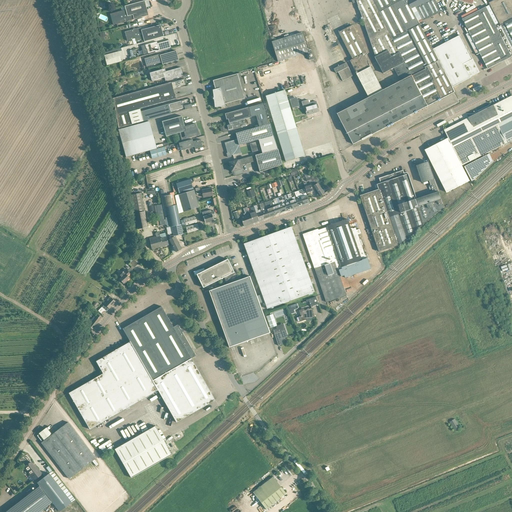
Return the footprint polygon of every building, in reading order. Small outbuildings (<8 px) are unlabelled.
[(431,0),(407,0),(413,10),(416,8),(425,3),(431,0)] [(432,17),(441,12),(434,0),(431,0),(425,3),(432,17)] [(511,0),(494,0),(489,3),(511,46),(511,0)] [(139,2),(125,6),(126,10),(110,14),(113,25),(134,19),(148,16),(147,9),(144,1),(139,2)] [(423,22),(432,17),(425,3),(416,8),(423,22)] [(511,47),(500,24),(490,5),(486,7),(479,11),(477,8),(461,16),(470,32),(466,34),(477,55),(480,53),(488,69),(511,56),(511,47)] [(336,46),(342,43),(333,23),(327,26),(336,46)] [(160,25),(156,26),(141,30),(141,28),(125,32),(127,41),(135,39),(136,41),(144,39),(144,42),(163,37),(160,25)] [(450,29),(445,33),(448,38),(453,34),(450,29)] [(302,33),(272,42),(272,43),(278,62),(307,53),(309,60),(313,59),(310,51),(308,52),(307,51),(302,33)] [(460,35),(433,49),(452,86),(456,84),(457,85),(471,78),(470,77),(463,63),(472,58),(460,35)] [(145,45),(141,46),(144,55),(148,53),(155,51),(155,52),(166,49),(171,48),(169,40),(164,42),(157,44),(157,42),(145,45)] [(382,52),(379,54),(387,72),(398,67),(402,75),(413,70),(404,50),(400,52),(395,41),(385,45),(378,49),(379,50),(381,49),(382,52)] [(176,51),(171,52),(160,55),(160,54),(144,59),(146,67),(162,63),(162,65),(174,62),(179,60),(176,51)] [(119,52),(104,55),(107,65),(121,61),(119,52)] [(463,63),(470,77),(479,72),(472,58),(463,63)] [(336,73),(338,72),(343,81),(353,76),(346,63),(334,69),(336,73)] [(376,65),(361,72),(372,95),(386,88),(376,65)] [(181,67),(176,69),(163,72),(162,69),(149,73),(152,81),(164,78),(165,81),(183,76),(181,67)] [(239,73),(218,79),(213,81),(215,89),(213,90),(213,97),(213,99),(214,100),(215,107),(225,106),(225,104),(244,98),(237,74),(239,74),(239,73)] [(386,91),(342,109),(356,142),(359,141),(359,138),(370,134),(367,126),(371,120),(371,118),(372,121),(384,116),(390,116),(389,114),(400,109),(401,111),(404,107),(407,110),(406,111),(408,115),(426,108),(422,105),(426,104),(413,104),(414,108),(410,109),(410,103),(415,101),(417,103),(422,97),(426,95),(418,74),(383,88),(386,91)] [(129,112),(140,109),(176,99),(173,90),(178,88),(178,87),(181,86),(186,85),(184,79),(113,99),(119,128),(132,125),(129,112)] [(297,97),(288,100),(287,98),(293,96),(303,94),(307,92),(305,83),(303,83),(303,85),(285,90),(265,96),(285,162),(304,156),(290,108),(299,106),(297,97)] [(448,138),(462,166),(511,141),(511,139),(511,138),(511,96),(494,105),(493,105),(468,118),(469,118),(444,130),(448,138)] [(308,100),(303,102),(302,102),(304,108),(305,108),(307,115),(319,112),(316,101),(309,103),(308,100)] [(169,104),(171,114),(180,111),(179,109),(183,108),(181,101),(169,104)] [(171,114),(169,104),(141,112),(140,109),(129,112),(132,125),(171,114)] [(262,104),(254,106),(256,113),(264,111),(262,104)] [(253,106),(225,114),(228,124),(227,125),(228,125),(222,127),(222,128),(221,128),(221,129),(221,132),(222,132),(223,132),(224,132),(224,133),(246,127),(244,121),(243,119),(248,118),(251,128),(259,126),(253,106)] [(187,138),(194,136),(199,135),(198,130),(197,131),(195,124),(184,126),(182,116),(177,117),(162,122),(166,136),(184,132),(186,139),(187,138)] [(121,139),(152,130),(149,121),(118,130),(121,139)] [(270,124),(245,130),(235,133),(237,139),(224,143),(226,148),(227,148),(227,150),(226,150),(227,153),(226,153),(227,158),(232,156),(231,155),(238,154),(237,149),(239,148),(238,146),(249,142),(273,136),(270,124)] [(123,148),(154,140),(152,130),(121,139),(123,148)] [(470,181),(462,166),(448,138),(425,150),(447,193),(470,181)] [(203,147),(202,144),(201,140),(193,142),(192,139),(179,143),(181,151),(194,147),(195,150),(203,147)] [(154,140),(123,148),(126,157),(157,149),(154,140)] [(257,142),(250,144),(252,152),(260,150),(257,142)] [(164,147),(157,149),(150,151),(152,159),(166,155),(164,147)] [(260,172),(282,164),(278,149),(229,162),(231,172),(233,171),(235,177),(244,174),(241,166),(257,161),(260,172)] [(465,167),(472,182),(493,162),(490,154),(465,167)] [(398,246),(413,233),(444,207),(429,162),(420,165),(419,163),(417,164),(417,166),(423,183),(429,181),(434,194),(433,194),(432,192),(429,193),(429,195),(417,199),(410,178),(408,172),(404,173),(403,170),(380,178),(381,183),(378,185),(379,189),(360,196),(379,252),(398,246)] [(311,179),(312,182),(314,187),(317,192),(320,196),(324,193),(322,189),(318,183),(322,181),(318,174),(315,175),(310,177),(311,179)] [(190,179),(186,181),(176,184),(179,193),(193,189),(190,179)] [(313,191),(311,187),(310,183),(307,184),(306,182),(303,183),(307,194),(313,191)] [(195,188),(196,193),(196,194),(202,193),(203,198),(213,196),(211,188),(200,190),(200,188),(195,188)] [(300,195),(304,205),(309,203),(304,189),(301,190),(303,195),(300,195)] [(199,207),(197,203),(194,190),(182,193),(178,195),(183,212),(199,207)] [(304,205),(300,195),(299,191),(294,192),(296,197),(297,197),(297,198),(295,199),(298,207),(304,205)] [(181,225),(180,225),(174,192),(170,193),(170,195),(164,196),(168,217),(165,218),(167,228),(166,228),(168,235),(173,234),(174,236),(183,234),(181,225)] [(141,193),(131,195),(134,213),(137,230),(148,228),(141,193)] [(298,207),(295,199),(294,197),(292,198),(291,193),(288,195),(293,209),(298,207)] [(287,211),(293,209),(288,195),(284,196),(285,200),(284,201),(287,211)] [(287,211),(284,201),(282,196),(278,198),(280,203),(278,204),(282,213),(287,211)] [(282,213),(278,204),(276,198),(273,199),(276,206),(273,207),(276,215),(282,213)] [(264,206),(266,205),(265,203),(263,203),(259,204),(261,209),(265,219),(270,217),(267,207),(265,208),(264,206)] [(164,219),(162,204),(154,206),(156,216),(158,216),(160,226),(166,225),(165,219),(164,219)] [(253,223),(250,214),(247,207),(244,209),(246,215),(245,216),(241,217),(244,226),(253,223)] [(259,221),(256,214),(254,207),(250,208),(252,213),(250,214),(253,223),(259,221)] [(276,215),(273,207),(270,209),(269,207),(267,207),(270,217),(276,215)] [(259,221),(265,219),(261,209),(260,210),(261,212),(256,214),(259,221)] [(211,210),(206,211),(202,212),(205,223),(214,220),(212,215),(215,215),(214,211),(211,211),(211,210)] [(197,222),(195,216),(183,220),(185,226),(197,222)] [(366,258),(358,235),(361,234),(359,229),(356,230),(355,228),(352,229),(352,228),(350,229),(347,219),(327,226),(327,227),(313,232),(313,231),(303,234),(326,302),(346,295),(340,277),(344,275),(345,278),(371,269),(367,258),(366,258)] [(199,230),(197,224),(186,227),(187,233),(199,230)] [(259,304),(261,303),(264,302),(267,309),(314,292),(291,227),(243,244),(262,294),(257,296),(250,276),(229,283),(227,279),(237,275),(236,271),(235,271),(236,271),(234,272),(228,259),(213,266),(214,267),(211,268),(211,267),(205,270),(204,268),(193,272),(195,276),(195,275),(197,275),(203,288),(224,277),(226,284),(209,291),(219,320),(229,348),(270,333),(259,304)] [(166,235),(165,233),(160,234),(159,232),(155,233),(156,237),(149,239),(151,244),(152,249),(168,245),(167,240),(166,235)] [(172,253),(181,249),(175,237),(169,239),(172,245),(171,246),(172,253)] [(129,264),(133,269),(138,264),(134,259),(133,260),(131,257),(129,260),(131,262),(129,264)] [(119,275),(122,278),(120,279),(123,284),(129,278),(127,276),(130,274),(129,273),(132,270),(130,268),(128,271),(126,269),(125,270),(119,275)] [(104,304),(102,307),(98,311),(102,315),(106,311),(115,302),(110,297),(107,300),(104,304)] [(316,297),(311,298),(306,300),(306,302),(309,301),(311,307),(318,304),(316,297)] [(191,358),(196,356),(187,340),(178,324),(173,327),(161,306),(122,329),(130,341),(129,342),(119,348),(115,350),(96,361),(103,373),(68,393),(89,430),(158,391),(176,422),(215,400),(191,358)] [(312,308),(307,310),(304,311),(303,309),(299,311),(301,317),(299,317),(300,321),(307,319),(306,318),(314,315),(312,308)] [(102,317),(98,314),(96,317),(94,316),(91,321),(90,322),(88,325),(89,326),(89,327),(92,329),(102,317)] [(266,316),(271,328),(277,326),(272,314),(266,316)] [(288,337),(284,326),(273,330),(278,346),(282,344),(281,339),(288,337)] [(46,440),(42,442),(41,443),(69,478),(95,458),(68,422),(46,440)] [(172,455),(155,426),(115,449),(131,478),(172,455)] [(42,442),(46,440),(45,439),(51,434),(46,428),(39,433),(39,434),(37,436),(42,442)] [(31,462),(24,467),(30,475),(28,476),(32,481),(34,480),(42,474),(36,467),(35,467),(31,462)] [(53,470),(50,473),(38,482),(53,501),(60,511),(75,499),(53,470)] [(286,493),(281,488),(273,477),(253,492),(266,509),(286,493)] [(40,486),(5,511),(39,511),(53,501),(38,482),(37,483),(40,486)]
